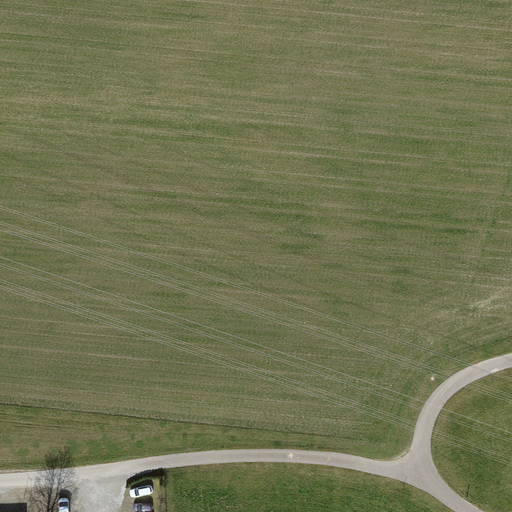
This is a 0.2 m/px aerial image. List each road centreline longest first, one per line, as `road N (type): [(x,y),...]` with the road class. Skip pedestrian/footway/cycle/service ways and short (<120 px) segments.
road 1 (track): [(469,511),(424,476),(319,457),(0,478)]
road 2 (track): [(424,476),(426,429),(451,390),(511,361)]
